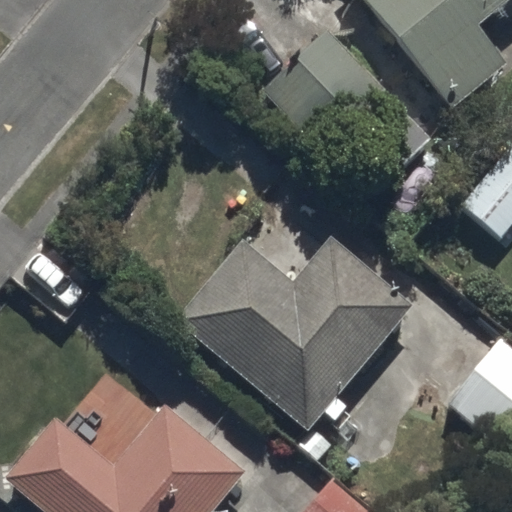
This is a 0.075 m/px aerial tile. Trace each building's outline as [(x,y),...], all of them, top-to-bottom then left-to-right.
[(511,0),(360,0),(451,110),(511,60),(482,24),(511,0)] [(296,278),(243,237),(178,320),(312,426),(412,298),(330,233),(296,278)] [(511,345),(499,335),(447,400),(511,451),(511,345)] [(51,412),(2,470),(50,511),(211,511),(247,470),(165,399),(110,463),(51,412)] [(380,511),(332,474),(302,511),(380,511)]
